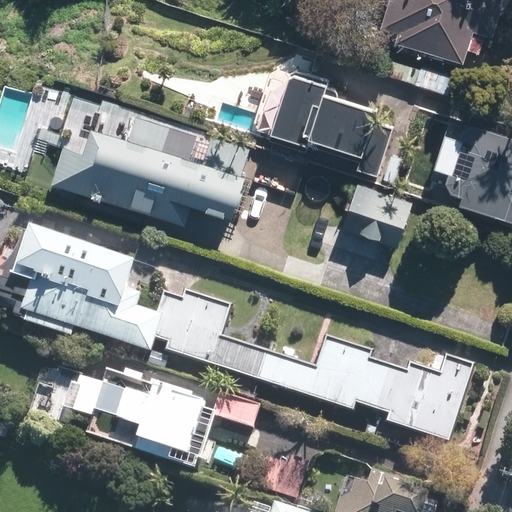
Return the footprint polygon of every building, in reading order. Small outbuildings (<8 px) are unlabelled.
[(390,0),(381,30),(397,35),(394,44),(460,65),(470,32),(491,38),(502,0),(390,0)] [(388,74),(450,95),(457,76),(393,56),(388,74)] [(380,111),(328,95),(331,87),(326,85),(327,82),(293,71),(268,142),(305,154),(307,146),(359,163),(356,170),(377,177),(393,129),(377,123),(380,111)] [(170,153),(176,132),(137,120),(130,140),(97,130),(88,154),(65,146),(53,187),(186,229),(193,209),(235,222),(249,179),(242,176),(250,152),(212,140),(205,164),(170,153)] [(464,133),(449,180),(453,188),(465,192),(460,207),(510,222),(511,223),(511,140),(472,128),(464,133)] [(396,183),(405,158),(393,154),(385,179),(396,183)] [(401,249),(415,202),(358,183),(343,230),(401,249)] [(153,311),(132,305),(136,291),(124,288),(134,257),(30,225),(28,232),(8,295),(22,299),(18,310),(24,312),(21,320),(67,335),(70,327),(145,350),(151,335),(163,339),(160,347),(347,408),(349,400),(383,411),(381,419),(442,439),(468,362),(440,353),(435,369),(404,360),(401,368),(364,355),(366,349),(321,334),(311,365),(214,334),(224,303),(179,289),(177,295),(160,290),(153,311)] [(81,374),(70,408),(91,414),(93,408),(140,423),(137,434),(188,450),(204,399),(152,383),(148,395),(81,374)] [(263,404),(221,391),(214,415),(256,428),(263,404)] [(263,489),(300,501),(312,460),(291,454),(289,462),(273,457),(263,489)] [(430,511),(435,495),(416,489),(418,483),(375,469),(370,483),(358,479),(353,493),(340,500),(335,511),(430,511)]
